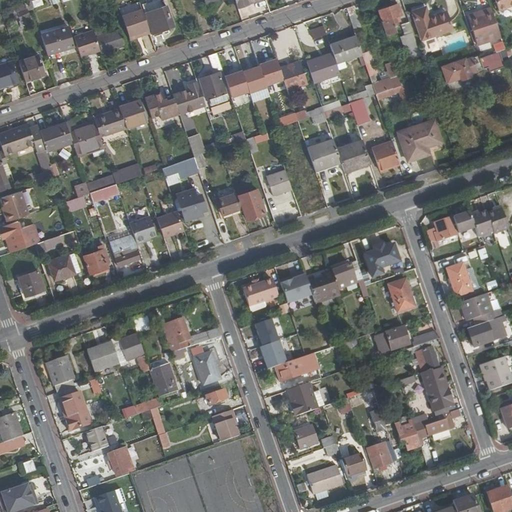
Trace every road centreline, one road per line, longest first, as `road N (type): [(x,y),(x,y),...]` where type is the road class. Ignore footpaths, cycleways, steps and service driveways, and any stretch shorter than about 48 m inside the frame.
road 1 (residential): [(0,117),(343,0)]
road 2 (residential): [(492,464),(403,204)]
road 3 (residential): [(294,511),(208,269)]
road 4 (tertiary): [(208,269),(12,337)]
road 5 (tertiary): [(403,204),(208,269)]
road 6 (residential): [(73,511),(12,337)]
road 7 (residential): [(492,464),(352,511)]
